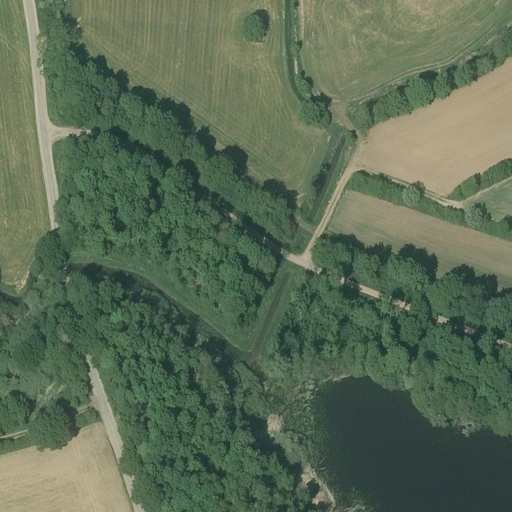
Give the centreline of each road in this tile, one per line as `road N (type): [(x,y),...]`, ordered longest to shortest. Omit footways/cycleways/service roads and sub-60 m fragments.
road 1 (unclassified): [(511,351),(297,265),(133,145),(43,131)]
road 2 (unclassified): [(140,511),(62,274),(43,131)]
road 3 (track): [(459,206),(346,172),(297,265)]
road 4 (unclassified): [(43,131),(30,0)]
